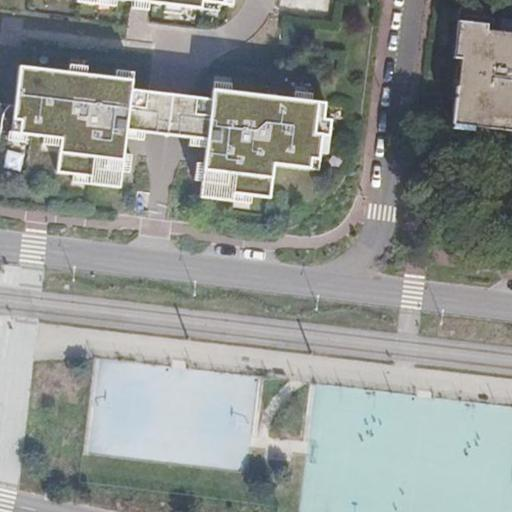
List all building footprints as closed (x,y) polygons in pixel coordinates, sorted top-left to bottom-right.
[(77,0),(77,2),(98,5),(98,0),(125,0),(164,5),(183,8),(200,10),(201,1),(220,3),(233,5),(233,0),(77,0)] [(219,12),(220,3),(201,1),(200,10),(219,12)] [(182,14),(183,8),(164,5),(163,12),(182,14)] [(511,32),(483,29),(484,22),(453,19),(449,58),(454,58),(447,120),(511,127),(511,32)] [(69,64),(68,72),(86,74),(87,67),(69,64)] [(64,147),(60,173),(72,174),(90,176),(89,185),(119,188),(121,171),(123,156),(125,138),(126,131),(144,133),(146,115),(130,113),(134,80),(115,78),(86,74),(68,72),(18,66),(10,133),(27,135),(44,137),(65,139),(64,147)] [(116,70),(115,78),(134,80),(135,72),(116,70)] [(215,90),(230,92),(231,84),(216,82),(215,90)] [(201,181),(199,198),(233,201),(234,194),(251,196),(270,198),(274,165),(318,170),(320,153),(324,120),(326,102),(311,101),(293,99),(230,92),(215,90),(212,121),(191,118),(189,137),(206,139),(205,147),(203,167),(201,181)] [(293,99),(311,101),(312,93),(294,91),(293,99)] [(324,120),(320,153),(327,154),(331,121),(324,120)] [(143,140),(144,133),(126,131),(125,138),(143,140)] [(26,142),(27,135),(10,133),(9,140),(26,142)] [(43,145),(64,147),(65,139),(44,137),(43,145)] [(188,145),(205,147),(206,139),(189,137),(188,145)] [(131,157),(123,156),(121,171),(129,172),(131,157)] [(201,181),(203,167),(196,166),(194,180),(201,181)] [(71,182),(89,185),(90,176),(72,174),(71,182)] [(234,194),(233,201),(251,204),(251,196),(234,194)]
